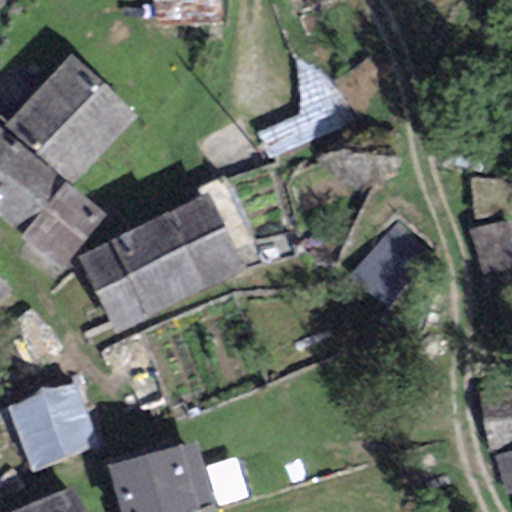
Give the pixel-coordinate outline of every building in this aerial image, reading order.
[(159,0),(160,9),(220,6),(219,0),(159,0)] [(66,59),(1,129),(67,190),(132,121),(66,59)] [(0,224),(14,237),(54,188),(0,144),(0,224)] [(54,188),(14,237),(56,270),(99,216),(58,183),(54,188)] [(166,225),(199,287),(241,265),(208,203),(166,225)] [(511,220),(471,233),(486,283),(511,274),(511,220)] [(77,272),(110,334),(199,287),(166,225),(77,272)] [(0,307),(14,293),(0,279),(0,307)] [(74,385),(3,413),(27,475),(98,448),(74,385)] [(511,410),(482,420),(492,449),(511,442),(511,410)] [(179,511),(213,503),(197,442),(100,467),(111,511),(179,511)] [(511,485),(511,451),(499,454),(505,487),(511,485)]
